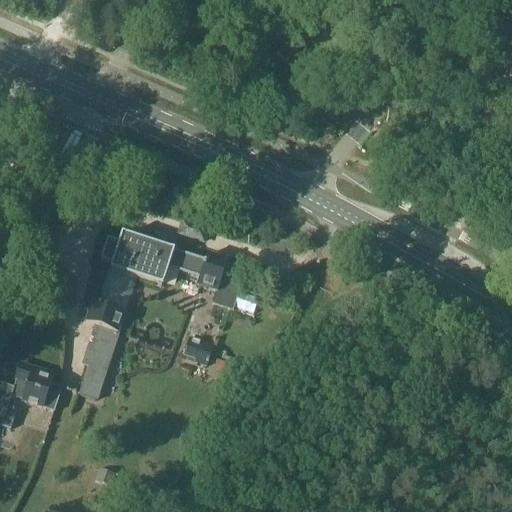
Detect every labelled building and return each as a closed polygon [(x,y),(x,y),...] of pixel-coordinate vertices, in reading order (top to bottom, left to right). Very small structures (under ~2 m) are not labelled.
[(106,243),(101,259),(103,263),(111,266),(109,272),(110,272),(135,281),(143,284),(164,290),(165,285),(175,288),(180,275),(199,281),(196,288),(216,294),(212,306),(233,313),(240,290),(221,284),(228,263),(207,256),(204,265),(143,243),(127,238),(125,237),(121,239),(119,244),(111,241),(106,243)] [(88,368),(79,396),(96,401),(117,335),(124,315),(135,281),(110,272),(109,272),(98,307),(92,305),(91,308),(89,308),(88,309),(90,310),(87,319),(85,319),(85,320),(87,321),(85,325),(94,328),(82,366),(88,368)] [(322,315),(317,324),(326,330),(332,320),(322,315)] [(185,356),(185,357),(196,361),(195,363),(207,367),(211,356),(215,347),(191,339),(185,356)] [(0,427),(11,431),(17,413),(17,412),(14,411),(17,401),(18,400),(23,402),(22,403),(55,413),(63,389),(60,388),(60,389),(52,386),(54,377),(20,366),(15,380),(17,381),(14,389),(6,386),(1,384),(0,383),(0,427)]
